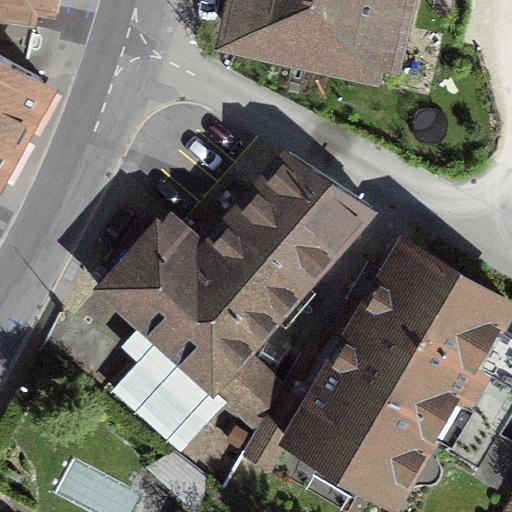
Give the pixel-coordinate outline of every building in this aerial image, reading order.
[(0,0),(0,14),(37,23),(42,0),(0,0)] [(230,0),(222,35),(375,71),(392,0),(230,0)] [(0,149),(36,83),(0,59),(0,149)] [(154,221),(101,284),(168,339),(148,364),(198,404),(357,212),(290,157),(213,251),(204,262),(154,221)] [(508,302),(410,244),(354,337),(292,441),(391,500),(452,398),(464,405),(486,368),(474,361),(508,302)] [(174,448),(149,464),(202,510),(204,475),(174,448)]
